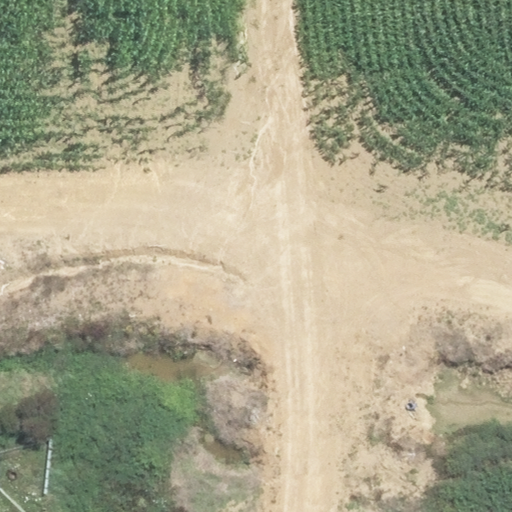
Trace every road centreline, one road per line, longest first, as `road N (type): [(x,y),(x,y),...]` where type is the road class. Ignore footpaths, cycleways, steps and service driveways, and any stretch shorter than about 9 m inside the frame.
road 1 (track): [(511,388),(345,344),(25,107),(0,119)]
road 2 (track): [(295,511),(345,344)]
